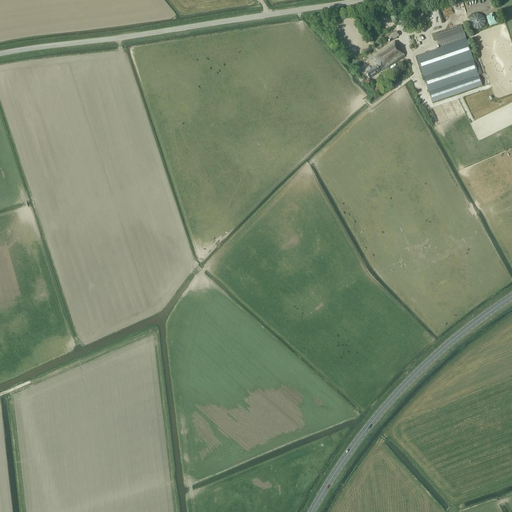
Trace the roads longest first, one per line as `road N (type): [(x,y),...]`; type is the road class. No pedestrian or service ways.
road 1 (unclassified): [(0,54),(369,0)]
road 2 (primary): [(511,296),(395,394),(311,511)]
